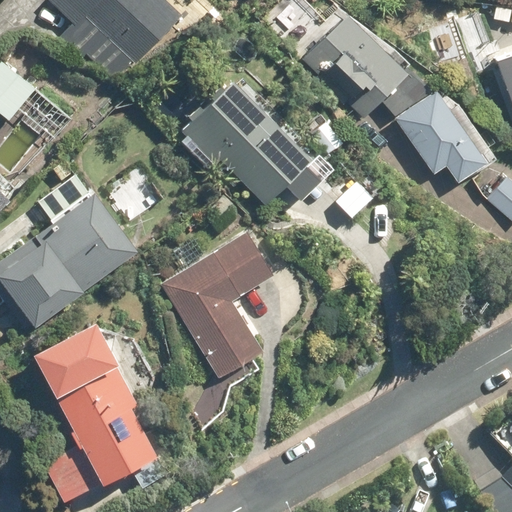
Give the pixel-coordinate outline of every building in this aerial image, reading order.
[(47,0),(47,1),(70,22),(55,39),(79,60),(85,54),(114,80),(131,62),(133,63),(177,15),(159,0),(47,0)] [(344,15),(300,60),(360,119),(380,100),(432,174),(444,166),(456,183),(484,163),(432,90),(429,92),(406,70),(402,73),(344,15)] [(511,108),(511,53),(494,61),(511,108)] [(0,60),(0,114),(6,119),(32,88),(0,60)] [(181,114),(187,121),(177,132),(211,166),(216,161),(227,172),(222,177),(232,186),(237,181),(262,205),(305,162),(228,84),(220,92),(212,84),(181,114)] [(169,92),(156,105),(166,116),(180,103),(169,92)] [(50,171),(59,180),(67,173),(58,163),(50,171)] [(71,174),(34,201),(48,219),(0,254),(0,288),(27,325),(131,247),(89,190),(85,193),(71,174)] [(511,184),(504,177),(485,199),(511,223),(511,184)] [(358,192),(348,202),(356,211),(367,199),(358,192)] [(220,196),(209,208),(220,217),(231,205),(220,196)] [(259,353),(228,303),(273,276),(244,231),(159,284),(217,378),(259,353)] [(17,346),(0,358),(5,365),(13,359),(17,364),(25,358),(17,346)] [(47,388),(70,433),(75,443),(40,461),(42,465),(60,501),(149,453),(126,409),(132,406),(108,360),(98,365),(90,349),(47,371),(35,377),(42,391),(47,388)] [(511,462),(496,480),(511,493),(511,462)]
